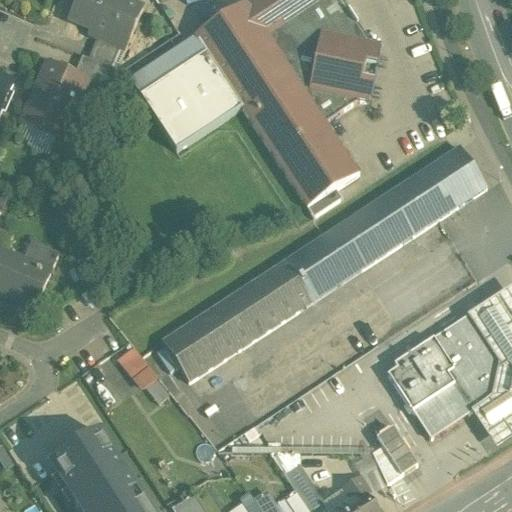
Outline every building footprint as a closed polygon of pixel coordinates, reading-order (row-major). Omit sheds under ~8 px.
[(85,0),(84,4),(78,2),(69,23),(100,37),(98,42),(120,52),(125,54),(143,12),(115,0),(85,0)] [(256,0),(194,41),(195,42),(194,42),(241,114),(313,223),(315,222),(315,221),(341,204),(341,205),(343,204),(342,202),(341,202),(336,194),(360,179),(326,127),(357,106),(369,109),(381,49),(369,47),(338,0),(256,0)] [(120,52),(98,42),(89,62),(109,71),(111,71),(120,52)] [(194,42),(129,85),(176,156),(241,114),(194,42)] [(89,62),(83,59),(75,77),(87,83),(87,84),(101,90),(109,71),(89,62)] [(75,77),(49,66),(22,128),(55,142),(63,125),(68,127),(87,84),(87,83),(75,77)] [(0,115),(14,84),(0,78),(0,115)] [(460,152),(336,234),(362,274),(438,224),(487,192),(460,152)] [(336,234),(163,347),(189,387),(362,274),(336,234)] [(2,254),(0,254),(0,297),(35,312),(59,258),(38,248),(30,267),(2,254)] [(490,407),(474,417),(497,451),(511,442),(511,296),(470,320),(492,353),(502,373),(502,384),(500,393),(490,407)] [(427,348),(474,417),(490,407),(500,393),(502,384),(502,373),(492,353),(470,320),(456,329),(427,348)] [(398,374),(388,379),(431,442),(474,417),(427,348),(395,369),(398,374)] [(133,349),(116,363),(141,394),(158,380),(133,349)] [(254,432),(244,438),(249,445),(259,439),(254,432)] [(418,469),(393,432),(377,442),(383,452),(401,480),(418,469)] [(150,511),(101,436),(49,469),(76,511),(150,511)] [(280,447),(268,447),(268,455),(280,455),(280,447)] [(401,480),(383,452),(373,459),(387,489),(401,480)] [(293,473),(284,459),(270,459),(284,479),(293,473)] [(327,511),(299,469),(293,473),(284,479),(297,499),(305,511),(327,511)] [(357,483),(342,493),(352,508),(366,499),(367,500),(371,497),(360,480),(357,483)] [(202,511),(195,499),(174,511),(202,511)] [(305,511),(297,499),(288,504),(293,511),(305,511)] [(352,508),(345,511),(374,511),(367,500),(366,499),(352,508)]
